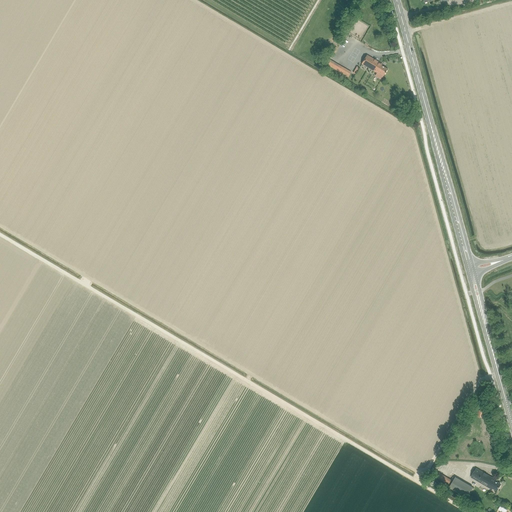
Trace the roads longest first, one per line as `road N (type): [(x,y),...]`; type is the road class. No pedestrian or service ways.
road 1 (secondary): [(429,120),(467,270)]
road 2 (secondary): [(472,264),(429,120)]
road 3 (secondary): [(429,120),(396,0)]
